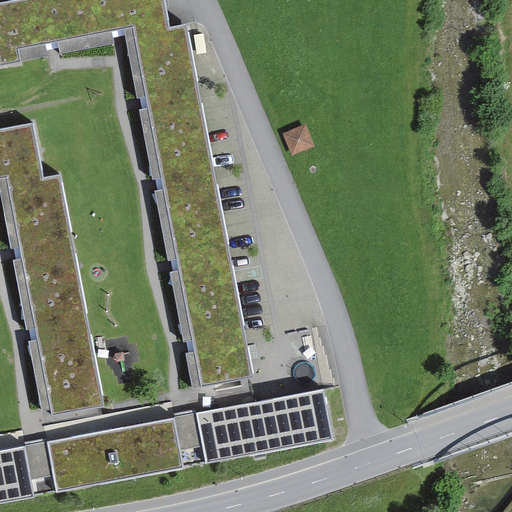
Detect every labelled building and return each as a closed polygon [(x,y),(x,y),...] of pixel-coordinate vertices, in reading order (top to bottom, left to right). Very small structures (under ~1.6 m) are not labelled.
[(189,346),(197,390),(266,378),(208,60),(201,25),(181,29),(175,0),(44,0),(0,8),(0,67),(31,62),(29,51),(132,32),(189,346)] [(34,123),(0,129),(0,178),(10,177),(16,210),(13,211),(16,228),(19,227),(29,276),(26,277),(32,309),(35,308),(44,357),(41,358),(47,389),(51,389),(56,415),(104,406),(60,174),(44,177),(34,123)] [(309,126),(287,137),(296,155),(318,144),(309,126)] [(245,409),(197,418),(206,466),(346,439),(337,392),(245,409)] [(197,418),(47,446),(56,494),(206,466),(197,418)] [(47,446),(0,454),(0,504),(56,494),(47,446)]
